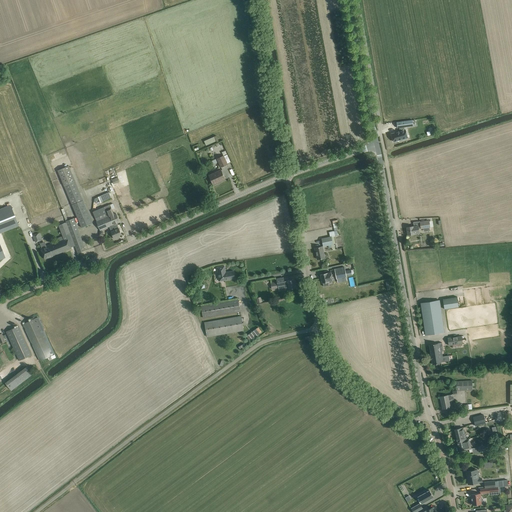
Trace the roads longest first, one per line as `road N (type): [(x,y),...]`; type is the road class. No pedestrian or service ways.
road 1 (track): [(38,511),(261,342),(319,327)]
road 2 (unclassified): [(0,303),(287,175)]
road 3 (unclassified): [(428,415),(401,420),(339,370),(327,350),(287,175)]
road 4 (tertiary): [(428,415),(377,144)]
road 5 (tertiary): [(350,0),(377,144)]
